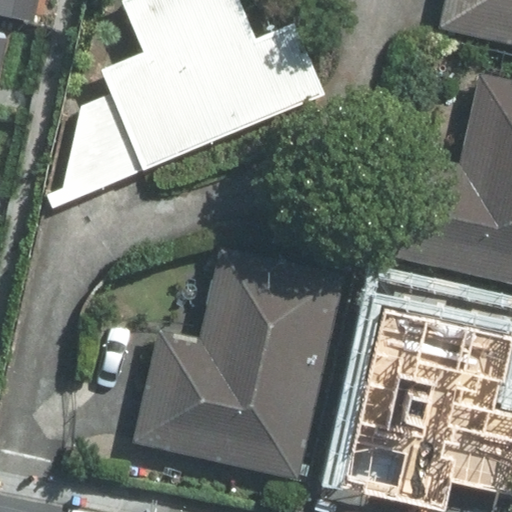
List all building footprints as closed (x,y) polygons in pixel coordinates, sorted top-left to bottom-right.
[(0,0),(0,15),(32,22),(37,0),(0,0)] [(124,0),(146,54),(106,70),(144,166),(325,93),(296,22),(258,38),(242,0),(124,0)] [(511,0),(446,0),(441,23),(511,39),(511,0)] [(460,158),(437,153),(411,258),(511,282),(511,76),(481,69),(460,158)] [(201,337),(161,329),(137,439),(304,475),(347,274),(220,247),(201,337)] [(511,354),(511,336),(383,307),(343,485),(463,511),(505,511),(511,484),(511,416),(491,412),(497,383),(505,385),(511,354)]
